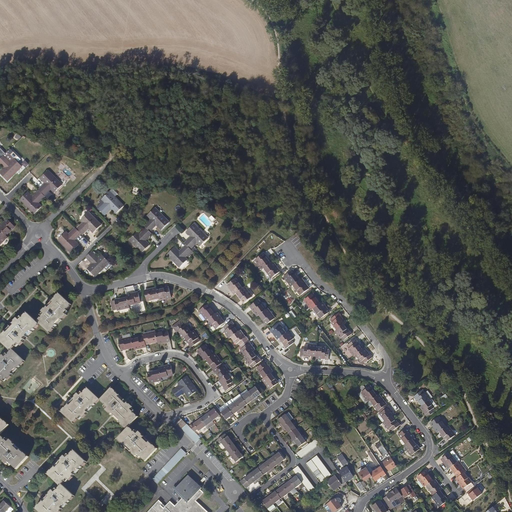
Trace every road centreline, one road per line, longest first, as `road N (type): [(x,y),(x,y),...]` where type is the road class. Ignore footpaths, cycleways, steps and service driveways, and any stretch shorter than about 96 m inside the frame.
road 1 (residential): [(130,282),(174,278),(217,296),(290,369)]
road 2 (residential): [(286,242),(387,357),(384,378)]
road 3 (residential): [(116,372),(170,355),(186,361),(212,393),(168,422)]
